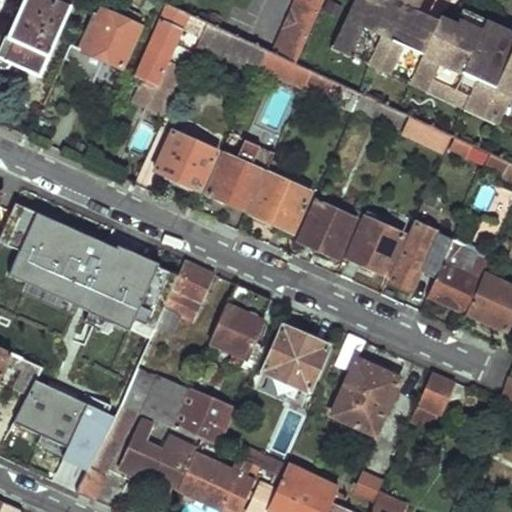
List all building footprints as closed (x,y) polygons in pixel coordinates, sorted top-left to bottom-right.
[(48,60),(70,10),(63,7),(66,0),(27,0),(8,41),(21,47),(13,65),(25,70),(32,54),(48,60)] [(298,0),(272,53),(286,60),(291,63),(321,0),(298,0)] [(367,0),(363,11),(351,5),(337,37),(350,43),(346,53),(387,72),(392,62),(411,71),(437,84),(444,98),(469,110),(486,106),(499,112),(498,117),(511,123),(511,38),(510,38),(490,79),(474,71),(493,30),(478,23),(473,32),(452,22),(450,26),(433,19),(423,40),(409,33),(406,40),(386,30),(398,0),(367,0)] [(367,0),(353,0),(351,5),(363,11),(367,0)] [(433,19),(405,7),(408,0),(439,0),(442,2),(443,0),(398,0),(386,30),(406,40),(409,33),(423,40),(433,19)] [(191,16),(163,3),(156,17),(162,20),(137,76),(143,78),(133,99),(166,114),(189,66),(172,59),(191,16)] [(95,27),(84,51),(122,68),(141,28),(103,10),(100,17),(94,13),(89,23),(95,27)] [(478,23),(456,13),(452,22),(473,32),(478,23)] [(267,51),(209,24),(196,51),(220,62),(226,50),(260,66),(262,64),(267,51)] [(510,38),(493,30),(474,71),(490,79),(510,38)] [(350,43),(337,37),(333,48),(346,53),(350,43)] [(0,59),(13,65),(21,47),(8,41),(0,57),(0,59)] [(286,60),(272,53),(267,51),(262,64),(280,73),(286,60)] [(40,77),(48,60),(32,54),(25,70),(40,77)] [(311,72),(291,63),(286,60),(280,73),(306,84),(306,83),(311,72)] [(437,84),(411,71),(406,81),(444,98),(437,84)] [(363,96),(311,72),(306,83),(357,108),(363,96)] [(499,112),(486,106),(469,110),(495,122),(498,117),(499,112)] [(408,117),(400,136),(442,155),(450,136),(408,117)] [(173,126),(154,168),(199,189),(216,151),(177,134),(180,129),(173,126)] [(452,138),(446,151),(463,158),(468,145),(452,138)] [(248,211),(265,173),(274,154),(245,141),(235,160),(223,154),(205,192),(248,211)] [(265,173),(248,211),(292,231),(309,193),(265,173)] [(316,201),(298,240),(337,258),(354,219),(316,201)] [(25,393),(0,448),(0,457),(79,493),(119,404),(136,368),(145,346),(125,337),(116,357),(98,349),(146,244),(82,215),(29,334),(7,323),(0,337),(0,347),(38,365),(25,393)] [(364,217),(346,257),(361,264),(357,274),(374,280),(378,271),(386,274),(404,235),(364,217)] [(418,225),(392,282),(412,291),(437,234),(418,225)] [(485,274),(490,264),(482,260),(475,276),(451,265),(459,245),(453,242),(429,297),(467,313),(485,274)] [(184,261),(164,305),(155,326),(170,333),(177,317),(192,323),(214,274),(184,261)] [(511,287),(485,274),(467,313),(505,332),(511,317),(511,287)] [(234,283),(206,346),(228,356),(253,367),(262,347),(257,344),(266,325),(261,322),(271,299),(234,283)] [(144,297),(125,337),(145,346),(155,326),(164,305),(144,297)] [(282,326),(262,371),(307,392),(327,347),(282,326)] [(351,372),(332,416),(375,434),(399,379),(356,360),(364,342),(349,334),(335,365),(351,372)] [(0,371),(5,361),(20,367),(12,388),(25,393),(38,365),(0,347),(0,371)] [(225,364),(249,375),(253,367),(228,356),(225,364)] [(136,368),(119,404),(143,415),(170,427),(186,390),(136,368)] [(431,371),(418,401),(440,412),(454,382),(431,371)] [(511,378),(502,403),(511,407),(511,378)] [(186,390),(170,427),(186,435),(201,441),(216,448),(233,411),(186,390)] [(118,467),(151,482),(153,478),(179,490),(196,453),(181,447),(176,457),(146,444),(153,426),(140,420),(143,415),(119,404),(79,493),(95,501),(132,425),(137,427),(118,467)] [(288,408),(266,447),(286,457),(307,418),(288,408)] [(186,435),(181,447),(196,453),(201,441),(186,435)] [(280,478),(285,466),(242,446),(237,458),(280,478)] [(179,490),(179,491),(224,511),(239,511),(255,479),(196,453),(179,490)] [(265,511),(327,511),(332,501),(336,491),(337,489),(286,465),(285,466),(280,478),(273,495),(265,511)] [(265,511),(273,495),(258,488),(247,511),(265,511)] [(336,491),(332,501),(350,510),(355,499),(336,491)] [(381,511),(389,497),(378,492),(369,511),(381,511)] [(400,511),(405,504),(389,497),(381,511),(400,511)] [(327,511),(354,511),(350,510),(332,501),(327,511)] [(0,511),(21,511),(22,510),(5,502),(0,511)]
